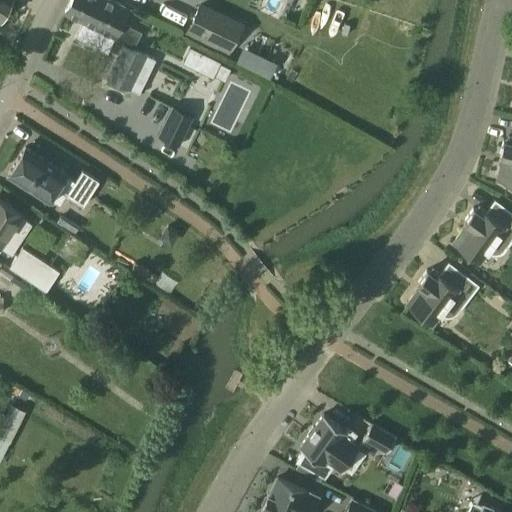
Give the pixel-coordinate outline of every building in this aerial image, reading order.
[(12,0),(0,0),(0,20),(1,21),(12,0)] [(70,0),(65,11),(84,20),(77,35),(101,47),(108,51),(114,38),(116,39),(130,9),(125,6),(111,0),(70,0)] [(229,46),(239,24),(203,6),(193,29),(229,46)] [(123,44),(106,78),(107,78),(138,93),(155,59),(127,46),(123,44)] [(213,74),(225,80),(230,69),(219,63),(219,61),(190,47),(183,61),(212,76),(213,74)] [(157,135),(178,146),(193,116),(172,105),(157,135)] [(503,157),(501,164),(497,179),(511,182),(511,136),(508,136),(507,141),(503,140),(499,156),(503,157)] [(83,206),(99,180),(83,170),(75,181),(65,174),(66,173),(26,147),(8,174),(49,200),(57,187),(67,193),(67,195),(83,206)] [(22,213),(0,199),(0,247),(1,246),(12,253),(31,224),(20,216),(22,213)] [(466,224),(462,230),(453,242),(479,261),(486,251),(490,253),(494,254),(498,253),(502,251),(511,238),(511,213),(494,200),(486,212),(479,206),(476,210),(473,208),(463,221),(466,224)] [(55,267),(23,246),(11,267),(43,287),(55,267)] [(32,284),(0,262),(0,271),(27,290),(32,284)] [(420,286),(415,292),(406,304),(431,323),(439,313),(443,315),(447,317),(451,316),(455,314),(477,285),(448,262),(440,274),(433,268),(430,272),(426,270),(416,283),(420,286)] [(13,403),(8,414),(2,428),(0,432),(0,434),(8,439),(17,418),(22,407),(13,403)] [(300,446),(303,449),(296,461),(324,476),(332,463),(342,470),(359,447),(350,441),(356,433),(347,427),(345,430),(323,414),(300,446)] [(372,422),(362,438),(386,452),(396,436),(396,435),(372,421),(372,422)] [(306,491),(277,478),(269,495),(268,494),(263,505),(264,506),(261,511),(309,511),(316,496),(306,491)] [(378,511),(352,499),(345,511),(378,511)]
